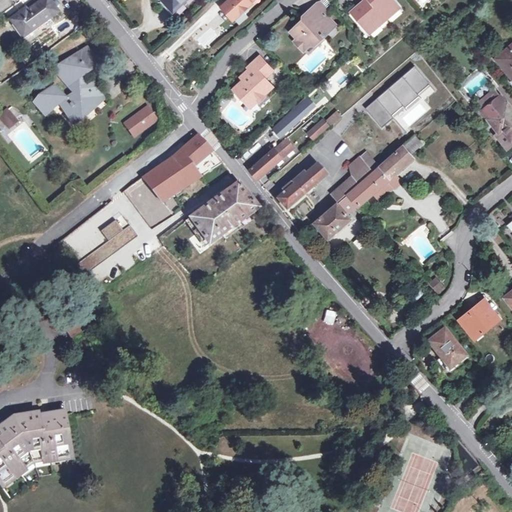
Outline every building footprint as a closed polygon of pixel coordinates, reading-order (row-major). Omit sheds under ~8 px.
[(48,0),(42,0),(26,11),(22,14),(20,12),(10,20),(17,30),(19,29),(24,36),(58,12),(48,0)] [(162,0),(173,12),(185,0),(162,0)] [(229,0),(221,7),(228,15),(239,15),(252,4),(251,3),(253,0),(229,0)] [(367,0),(351,14),(358,22),(360,20),(370,31),(384,19),(386,21),(399,9),(391,0),(367,0)] [(325,2),(316,5),(325,16),(330,6),(325,2)] [(325,16),(316,5),(302,18),(301,21),(291,31),(297,38),(293,41),(303,52),(312,45),(314,46),(325,37),(322,34),(326,30),(327,25),(331,22),(325,16)] [(360,20),(358,22),(370,35),(386,21),(384,19),(370,31),(360,20)] [(335,27),(331,22),(327,25),(326,30),(322,34),(325,37),(335,27)] [(511,45),(495,59),(511,79),(511,45)] [(62,109),(68,117),(76,110),(79,114),(91,105),(93,108),(103,100),(95,89),(99,86),(93,79),(84,86),(79,78),(89,69),(88,68),(98,61),(87,47),(77,55),(77,56),(71,61),(69,58),(60,65),(62,68),(56,72),(74,95),(67,100),(55,85),(49,90),(48,89),(41,94),(42,95),(35,101),(44,114),(52,108),(51,107),(60,100),(65,106),(62,109)] [(233,90),(246,104),(253,97),(257,102),(273,88),(265,78),(272,71),(260,57),(248,68),(249,70),(252,73),(243,81),(233,90)] [(414,69),(368,108),(382,124),(428,86),(414,69)] [(240,77),(243,81),(252,73),(249,70),(240,77)] [(478,108),(499,134),(502,131),(511,142),(511,141),(511,111),(497,93),(478,108)] [(250,108),(257,102),(253,97),(246,104),(250,108)] [(278,137),(293,125),(312,109),(315,107),(307,99),(272,130),(278,137)] [(4,123),(5,122),(3,119),(9,115),(11,117),(12,117),(15,116),(18,114),(22,114),(11,105),(0,114),(0,126),(2,130),(3,127),(4,123)] [(76,110),(68,117),(74,123),(93,108),(91,105),(79,114),(76,110)] [(147,107),(124,124),(134,137),(156,120),(147,107)] [(312,109),(293,125),(297,128),(314,112),(312,109)] [(331,126),(341,116),(335,110),(325,120),(331,126)] [(3,119),(5,122),(8,126),(14,120),(11,117),(9,115),(3,119)] [(313,141),(329,126),(322,118),(306,133),(313,141)] [(502,131),(499,134),(496,137),(507,151),(511,147),(511,142),(502,131)] [(174,155),(153,170),(166,187),(155,195),(162,203),(200,177),(193,167),(211,150),(197,135),(174,155)] [(403,147),(410,154),(422,144),(414,135),(402,145),(403,147)] [(250,171),(257,180),(294,149),(286,139),(250,171)] [(385,162),(395,174),(413,158),(410,154),(403,147),(385,162)] [(358,170),(365,164),(359,158),(352,163),(358,170)] [(379,168),(389,180),(395,174),(385,162),(379,168)] [(371,171),(365,164),(358,170),(331,194),(337,201),(371,171)] [(290,184),(285,188),(287,190),(284,193),(277,199),(287,210),(305,194),(304,193),(321,178),(313,168),(292,186),(290,184)] [(348,195),(358,207),(373,194),(378,201),(390,190),(385,184),(389,180),(379,168),(348,195)] [(166,187),(153,170),(143,177),(155,195),(166,187)] [(389,180),(395,186),(401,181),(395,174),(389,180)] [(385,184),(390,190),(395,186),(389,180),(385,184)] [(238,182),(189,217),(209,244),(259,208),(238,182)] [(358,207),(348,195),(314,224),(327,239),(349,220),(347,216),(353,210),(352,209),(354,207),(362,217),(365,214),(358,207)] [(508,228),(511,232),(511,222),(510,224),(499,211),(489,219),(501,233),(508,228)] [(436,277),(428,282),(438,295),(445,289),(436,277)] [(484,303),(461,322),(474,339),(498,320),(484,303)] [(323,322),(333,324),(337,312),(327,309),(323,322)] [(73,319),(62,327),(71,339),(82,331),(73,319)] [(444,330),(429,342),(449,368),(465,356),(444,330)] [(0,484),(1,487),(32,464),(72,458),(65,412),(38,417),(38,414),(21,417),(21,421),(15,423),(10,426),(7,422),(0,427),(0,484)]
